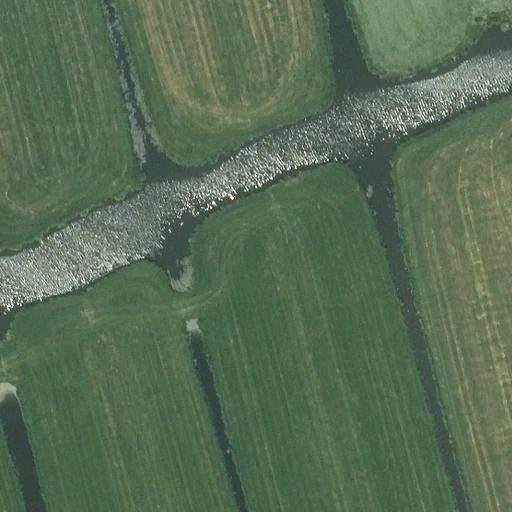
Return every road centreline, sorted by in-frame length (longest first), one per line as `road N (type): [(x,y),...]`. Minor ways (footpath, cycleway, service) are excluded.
road 1 (track): [(207,305),(0,370)]
road 2 (track): [(220,511),(169,317)]
